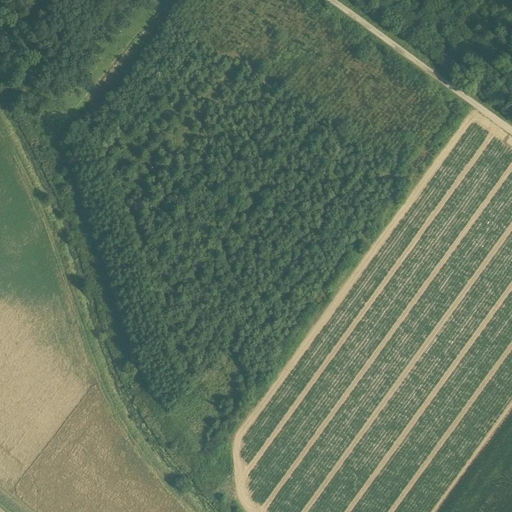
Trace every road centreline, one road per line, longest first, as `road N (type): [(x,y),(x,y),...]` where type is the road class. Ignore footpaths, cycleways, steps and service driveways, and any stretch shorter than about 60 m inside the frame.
road 1 (track): [(191,511),(137,454),(104,391),(57,239),(0,129)]
road 2 (track): [(330,0),(511,132)]
